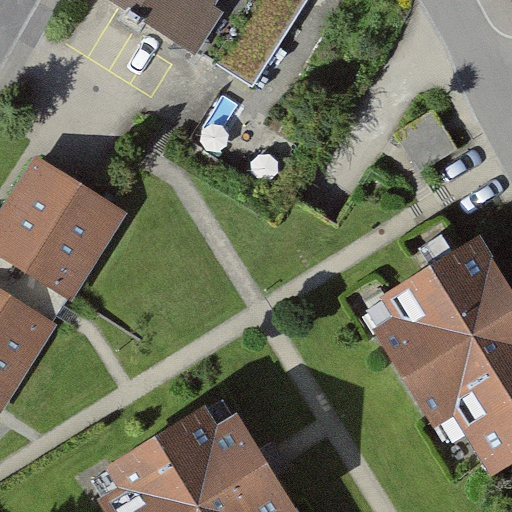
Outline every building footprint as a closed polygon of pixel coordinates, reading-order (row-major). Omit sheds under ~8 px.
[(254,0),(101,0),(206,69),(254,0)] [(400,136),(422,172),(458,151),(436,114),(400,136)] [(0,409),(123,220),(37,164),(0,220),(0,409)] [(511,320),(470,249),(378,303),(395,332),(370,347),(423,438),(449,423),(482,479),(511,461),(511,320)] [(189,416),(96,474),(107,491),(86,504),(91,511),(280,511),(228,429),(206,443),(189,416)]
